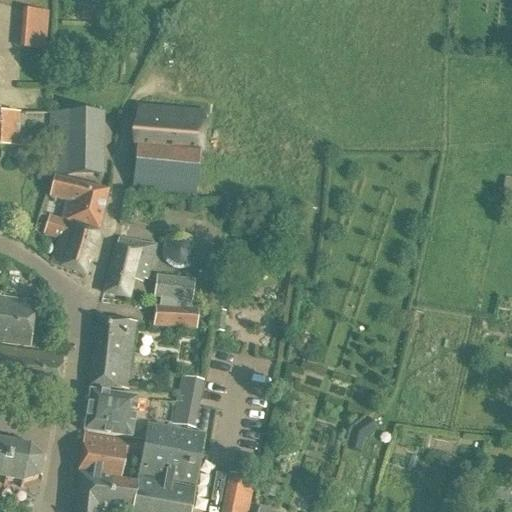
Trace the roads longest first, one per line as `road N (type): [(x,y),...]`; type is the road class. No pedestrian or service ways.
road 1 (tertiary): [(52,511),(78,307)]
road 2 (residential): [(78,307),(93,288),(123,151)]
